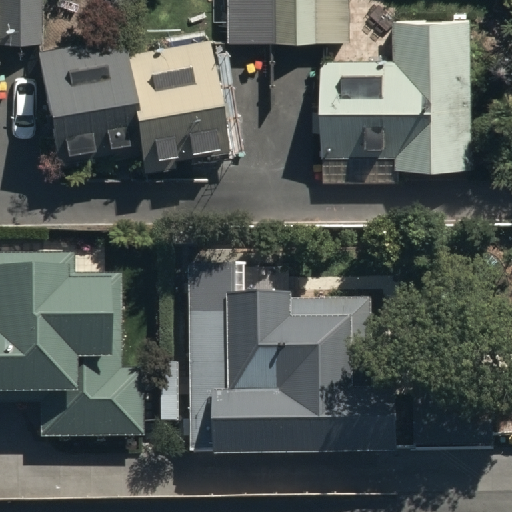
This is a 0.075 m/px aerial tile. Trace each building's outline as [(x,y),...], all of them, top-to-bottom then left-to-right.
[(37,0),(0,0),(0,37),(37,38),(37,0)] [(346,0),(225,0),(227,38),(346,34),(346,0)] [(322,52),(322,174),(398,174),(398,163),(471,163),(471,11),(393,11),(393,52),(322,52)] [(135,129),(123,44),(120,27),(33,43),(53,146),(135,129)] [(123,44),(135,129),(139,155),(224,139),(204,29),(123,44)] [(0,382),(39,383),(38,429),(140,430),(140,362),(118,362),(119,269),(72,268),(72,252),(0,251),(0,382)] [(186,308),(188,449),(396,445),(395,380),(350,380),(349,309),(289,310),(288,286),(226,287),(226,307),(186,308)]
